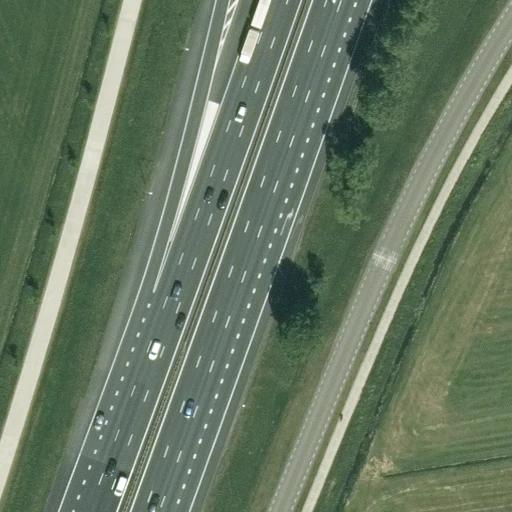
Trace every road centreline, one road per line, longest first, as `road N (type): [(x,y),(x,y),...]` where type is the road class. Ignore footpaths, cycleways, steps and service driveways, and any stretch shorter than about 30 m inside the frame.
road 1 (unclassified): [(280,511),(419,185),(511,20)]
road 2 (motorway): [(151,511),(335,0)]
road 3 (unclassified): [(0,468),(132,0)]
road 4 (motorway): [(266,0),(173,299)]
road 5 (motorway): [(222,0),(173,299)]
road 6 (motorway): [(173,299),(93,511)]
